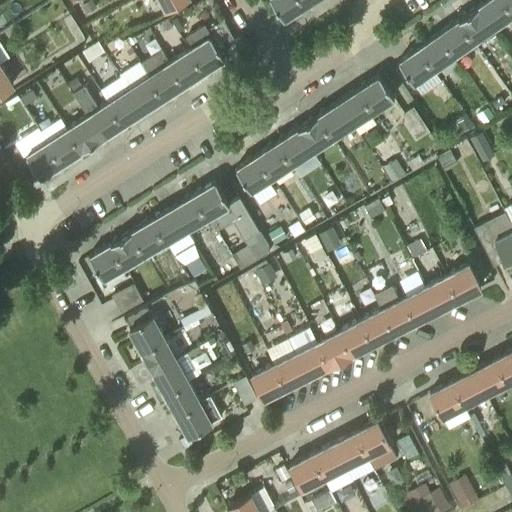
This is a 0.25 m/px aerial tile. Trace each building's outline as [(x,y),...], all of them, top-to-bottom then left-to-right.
[(97,5),(93,0),(86,0),(82,3),(87,11),(97,5)] [(165,6),(165,7),(177,0),(151,0),(156,10),(165,6)] [(302,0),(272,0),(284,17),(304,3),(302,0)] [(494,25),(511,12),(511,7),(506,0),(481,0),(479,2),(494,25)] [(474,39),(494,25),(479,2),(458,16),(474,39)] [(163,30),(172,23),(167,16),(158,22),(163,30)] [(454,53),(474,39),(458,16),(438,30),(454,53)] [(190,46),(204,68),(225,55),(221,49),(236,40),(224,17),(208,27),(205,21),(186,34),(192,44),(190,46)] [(14,20),(5,26),(10,34),(19,27),(14,20)] [(434,67),(454,53),(438,30),(418,44),(434,67)] [(0,60),(1,60),(0,58),(0,55),(8,50),(0,38),(0,60)] [(89,58),(104,48),(97,39),(83,49),(89,58)] [(414,81),(434,67),(418,44),(398,58),(414,81)] [(169,59),(184,82),(204,68),(190,46),(169,59)] [(149,72),(163,95),(184,82),(169,59),(149,72)] [(0,89),(14,81),(1,60),(0,60),(0,89)] [(128,86),(143,108),(163,95),(149,72),(128,86)] [(374,108),(394,95),(379,72),(359,85),(374,108)] [(68,80),(74,89),(82,83),(77,74),(68,80)] [(369,111),(374,108),(359,85),(338,99),(353,122),(354,121),(360,131),(376,121),(369,111)] [(108,99),(122,121),(143,108),(128,86),(108,99)] [(37,95),(32,88),(20,95),(25,102),(37,95)] [(6,100),(8,104),(21,97),(18,92),(6,100)] [(506,101),(501,93),(491,101),(496,108),(506,101)] [(87,112),(102,135),(122,121),(108,99),(87,112)] [(333,135),(353,122),(338,99),(318,112),(333,135)] [(483,121),(493,115),(487,105),(477,111),(483,121)] [(455,117),(456,119),(463,129),(474,123),(466,110),(455,117)] [(87,112),(67,125),(81,148),(102,135),(87,112)] [(329,137),(333,135),(318,112),(297,125),(312,149),(313,148),(318,157),(335,146),(329,137)] [(46,139),(61,161),(81,148),(67,125),(60,116),(42,128),(48,138),(46,139)] [(292,162),(312,149),(297,125),(277,139),(292,162)] [(479,152),(491,145),(482,128),(469,135),(479,152)] [(375,140),(368,129),(361,134),(368,144),(375,140)] [(20,141),(27,151),(26,152),(40,175),(61,161),(46,139),(43,141),(37,130),(20,141)] [(271,175),(292,162),(277,139),(256,152),(271,175)] [(458,160),(450,145),(436,153),(445,168),(458,160)] [(251,189),(271,175),(256,152),(236,165),(251,189)] [(413,168),(424,161),(418,153),(407,160),(413,168)] [(392,179),(406,171),(397,156),(383,164),(392,179)] [(225,203),(229,200),(215,178),(194,190),(208,213),(225,203)] [(187,226),(208,213),(194,190),(173,203),(187,226)] [(286,203),(279,192),(267,200),(274,211),(286,203)] [(388,193),(380,198),(384,205),(392,201),(388,193)] [(229,200),(225,203),(244,236),(259,227),(239,194),(229,200)] [(385,207),(379,195),(365,203),(371,214),(385,207)] [(166,238),(187,226),(173,203),(152,215),(166,238)] [(316,216),(310,206),(299,212),(305,223),(316,216)] [(145,251),(166,238),(152,215),(131,228),(145,251)] [(305,229),(298,218),(288,224),(294,235),(305,229)] [(511,272),(511,228),(495,237),(486,219),(473,225),(493,264),(495,263),(492,257),(502,252),(511,271),(511,272)] [(341,242),(332,224),(318,231),(328,249),(341,242)] [(124,263),(145,251),(131,228),(110,240),(124,263)] [(323,244),(316,231),(304,237),(311,251),(323,244)] [(426,248),(420,236),(406,244),(412,255),(426,248)] [(103,276),(124,263),(110,240),(89,253),(103,276)] [(297,255),(293,246),(283,251),(288,260),(297,255)] [(204,262),(198,253),(184,261),(190,270),(204,262)] [(277,274),(269,260),(255,268),(262,282),(277,274)] [(446,271),(459,295),(481,284),(468,260),(446,271)] [(437,306),(459,295),(446,271),(425,282),(437,306)] [(201,287),(196,277),(180,285),(185,295),(201,287)] [(121,309),(142,297),(133,280),(112,291),(121,309)] [(394,329),(415,317),(403,293),(399,295),(392,281),(374,290),(381,304),(394,329)] [(415,317),(437,306),(425,282),(403,293),(415,317)] [(136,338),(160,326),(147,302),(124,314),(130,325),(129,325),(136,338)] [(183,323),(198,316),(211,309),(208,302),(180,317),(183,323)] [(372,340),(394,329),(381,304),(359,315),(372,340)] [(350,351),(372,340),(359,315),(338,326),(350,351)] [(200,320),(198,316),(183,323),(186,328),(200,320)] [(149,362),(173,349),(160,326),(136,338),(149,362)] [(338,326),(316,337),(329,362),(350,351),(338,326)] [(228,334),(226,335),(223,337),(222,337),(218,339),(225,352),(227,356),(237,351),(228,334)] [(307,373),(329,362),(316,337),(313,339),(296,348),(294,348),(307,373)] [(255,347),(251,338),(242,343),(246,351),(255,347)] [(506,381),(511,378),(511,346),(493,357),(506,381)] [(285,384),(307,373),(294,348),(272,360),(285,384)] [(162,386),(186,373),(173,349),(149,362),(162,386)] [(484,393),(506,381),(493,357),(471,368),(484,393)] [(264,396),(285,384),(272,360),(251,371),(264,396)] [(462,404),(484,393),(471,368),(449,379),(462,404)] [(233,379),(235,384),(244,402),(256,396),(247,378),(245,372),(233,379)] [(175,409),(199,396),(186,373),(162,386),(175,409)] [(440,415),(462,404),(449,379),(427,391),(440,415)] [(199,396),(175,409),(188,433),(211,420),(199,398),(199,396)] [(368,453),(390,442),(377,417),(355,428),(368,453)] [(346,464),(368,453),(355,428),(333,440),(346,464)] [(409,430),(397,436),(406,455),(418,449),(409,430)] [(191,441),(187,433),(179,438),(183,445),(191,441)] [(324,475),(346,464),(333,440),(311,451),(324,475)] [(321,477),(324,475),(311,451),(289,462),(308,498),(327,489),(321,477)] [(496,465),(505,482),(511,478),(511,473),(505,460),(496,465)] [(275,467),(281,479),(290,474),(284,462),(275,467)] [(475,489),(466,471),(449,480),(458,498),(475,489)] [(261,511),(274,505),(263,484),(227,504),(231,511),(261,511)] [(434,511),(441,509),(430,488),(407,500),(413,511),(434,511)]
